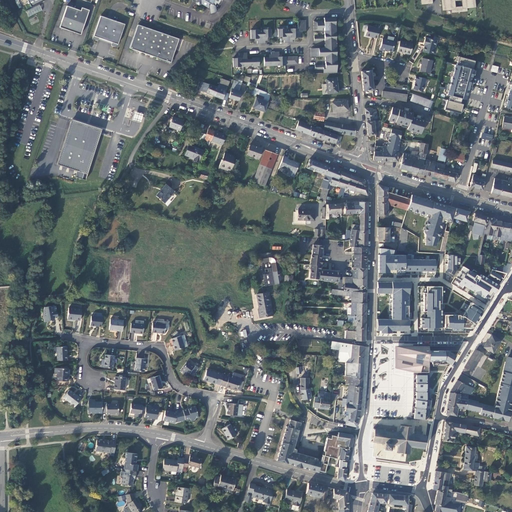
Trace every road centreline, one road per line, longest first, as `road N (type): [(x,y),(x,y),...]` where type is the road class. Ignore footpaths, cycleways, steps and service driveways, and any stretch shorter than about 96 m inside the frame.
road 1 (residential): [(203,446),(211,399),(179,388),(161,352),(85,340)]
road 2 (secondary): [(0,39),(172,98)]
road 3 (secondary): [(372,176),(370,338)]
road 4 (tertiary): [(359,486),(203,446)]
road 5 (tertiary): [(157,433),(94,428),(0,436)]
road 6 (residential): [(348,11),(308,13),(306,44),(238,47)]
road 7 (residential): [(459,196),(491,76)]
road 8 (secondary): [(172,98),(287,138)]
